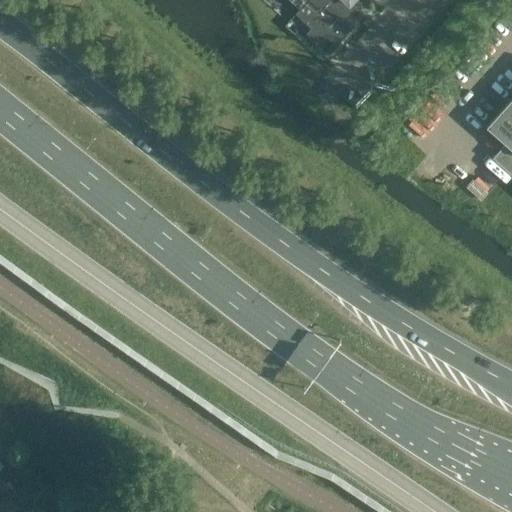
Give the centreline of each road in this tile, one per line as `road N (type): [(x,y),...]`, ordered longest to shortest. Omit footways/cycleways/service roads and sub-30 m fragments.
road 1 (trunk): [(0,105),(339,379),(447,451),(511,477)]
road 2 (trunk): [(511,390),(377,310),(204,187),(0,24)]
